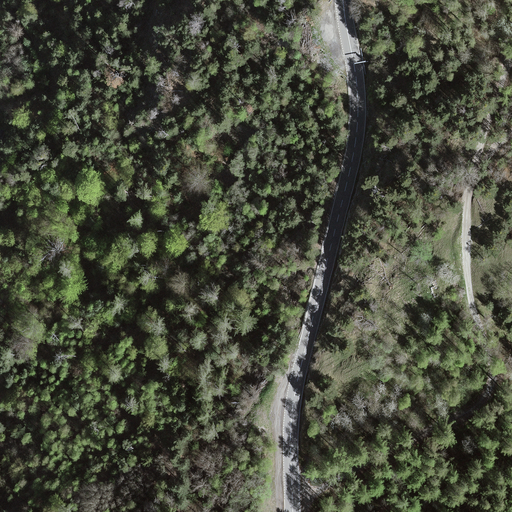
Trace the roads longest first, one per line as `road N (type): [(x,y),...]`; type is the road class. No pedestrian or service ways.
road 1 (track): [(511,61),(492,103),(464,212),(463,259),(501,381),(469,434),(292,505)]
road 2 (tertiary): [(343,0),(356,139),(296,382),(292,511)]
road 3 (tertiary): [(0,126),(46,75),(140,0)]
